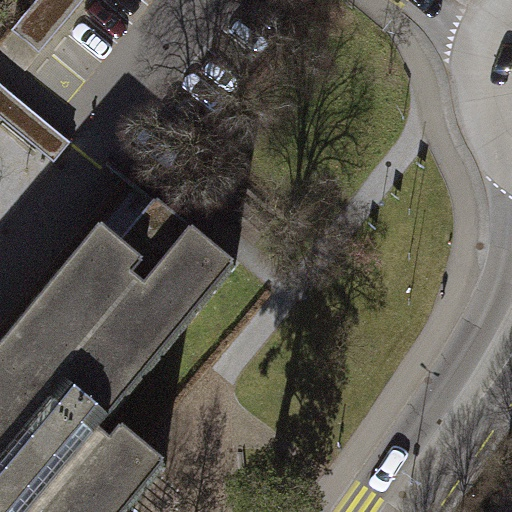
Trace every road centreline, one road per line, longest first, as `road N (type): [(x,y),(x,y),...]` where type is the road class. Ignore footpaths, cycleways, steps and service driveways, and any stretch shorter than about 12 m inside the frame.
road 1 (secondary): [(395,511),(511,328)]
road 2 (secondary): [(493,22),(478,55),(475,91),(484,126),(511,164)]
